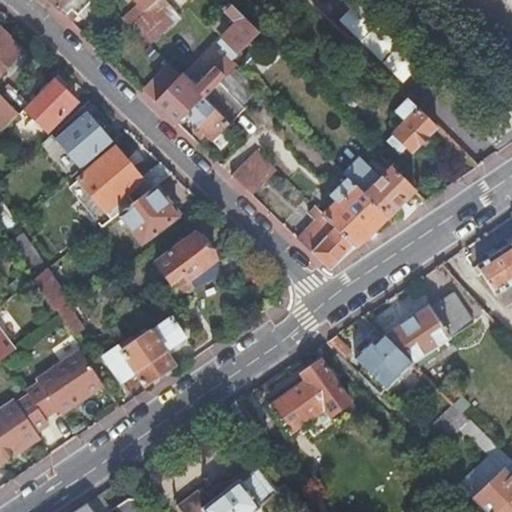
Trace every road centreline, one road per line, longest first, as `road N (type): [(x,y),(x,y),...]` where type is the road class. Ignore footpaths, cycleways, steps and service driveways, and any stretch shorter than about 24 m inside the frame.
road 1 (residential): [(326,302),(20,0)]
road 2 (residential): [(20,511),(326,302)]
road 3 (residential): [(326,302),(511,178)]
